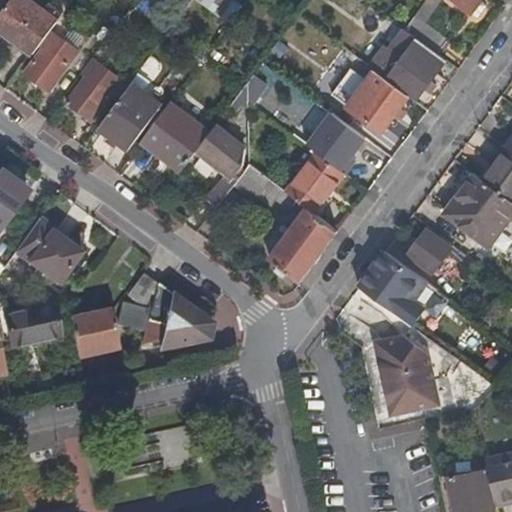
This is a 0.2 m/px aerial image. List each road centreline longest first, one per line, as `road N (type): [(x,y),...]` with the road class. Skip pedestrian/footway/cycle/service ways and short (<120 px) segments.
road 1 (residential): [(266,361),(511,38)]
road 2 (residential): [(266,361),(257,320),(242,300),(0,117)]
road 3 (residential): [(0,429),(240,379),(266,361)]
road 4 (residential): [(266,361),(299,511)]
